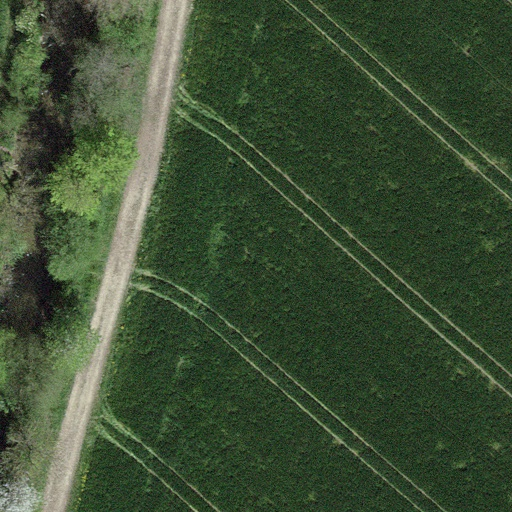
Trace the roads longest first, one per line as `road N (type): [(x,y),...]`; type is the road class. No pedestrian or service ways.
road 1 (track): [(53,511),(101,355),(180,0)]
road 2 (track): [(28,0),(0,176)]
